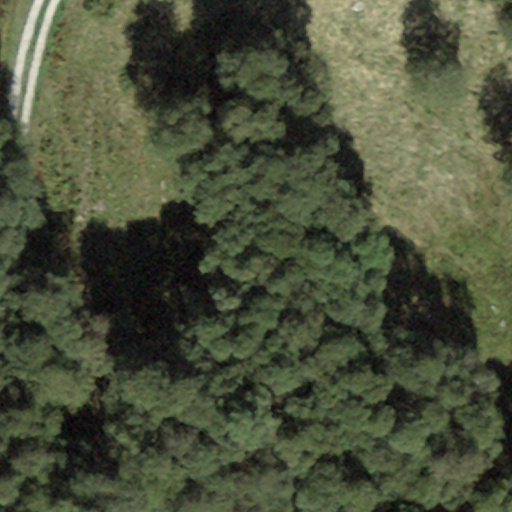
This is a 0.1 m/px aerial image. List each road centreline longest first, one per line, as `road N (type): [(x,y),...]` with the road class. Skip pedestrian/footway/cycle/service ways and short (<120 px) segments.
road 1 (track): [(50,0),(17,93),(0,286)]
road 2 (track): [(0,305),(34,511)]
